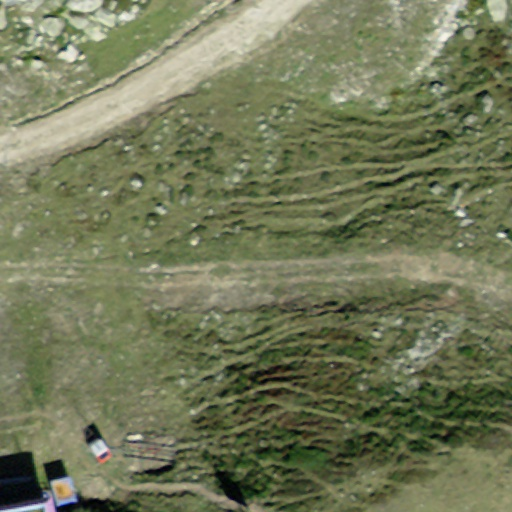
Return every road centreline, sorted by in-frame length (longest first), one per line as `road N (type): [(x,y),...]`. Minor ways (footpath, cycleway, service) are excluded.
road 1 (track): [(511,291),(444,270),(0,283)]
road 2 (track): [(282,0),(174,77),(89,121),(0,146)]
